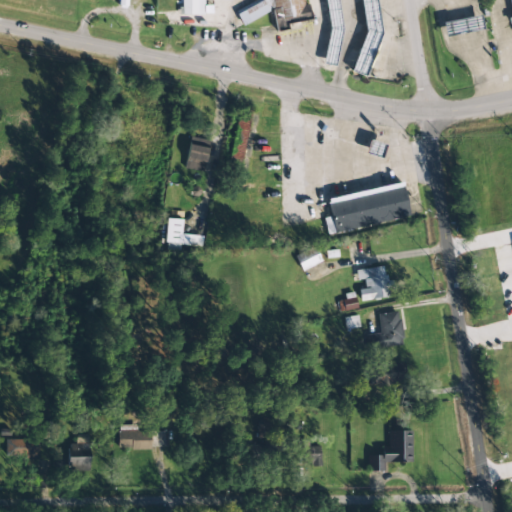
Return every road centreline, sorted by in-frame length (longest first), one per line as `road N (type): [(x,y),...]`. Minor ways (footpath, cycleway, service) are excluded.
road 1 (tertiary): [(511,100),(457,112),(381,107),(0,27)]
road 2 (residential): [(487,499),(0,502)]
road 3 (tertiary): [(489,511),(427,112)]
